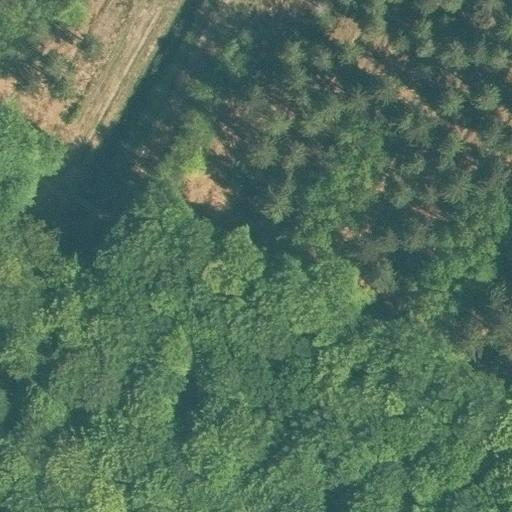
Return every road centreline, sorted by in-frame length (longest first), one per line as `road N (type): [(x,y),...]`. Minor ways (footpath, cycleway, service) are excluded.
road 1 (track): [(100,211),(511,443)]
road 2 (track): [(223,0),(104,213)]
road 3 (track): [(56,185),(163,0)]
